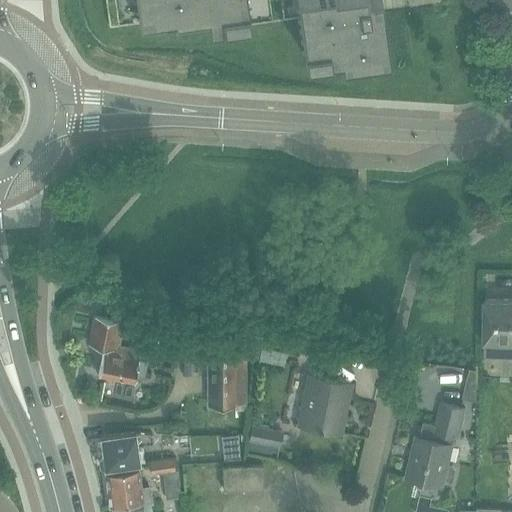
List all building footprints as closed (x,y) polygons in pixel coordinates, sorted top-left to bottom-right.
[(105,0),(109,26),(174,17),(176,33),(299,17),(305,58),(339,53),(340,61),(389,54),(381,0),(105,0)] [(346,217),(322,225),(329,248),(354,240),(346,217)] [(482,303),(482,317),(485,317),(484,343),(484,357),(511,357),(511,300),(485,300),(485,303),(482,303)] [(118,321),(114,320),(94,316),(88,345),(103,348),(99,376),(135,382),(136,375),(145,376),(148,358),(140,357),(141,351),(118,346),(121,330),(117,329),(118,321)] [(207,343),(209,407),(246,406),(245,357),(234,357),(234,342),(207,343)] [(299,424),(316,428),(336,432),(342,400),(346,401),(350,383),(309,375),(299,424)] [(449,483),(454,481),(456,470),(453,465),(448,464),(452,444),(451,444),(453,435),(458,437),(465,408),(442,403),(435,431),(437,432),(435,440),(416,436),(407,476),(443,485),(444,481),(449,483)] [(250,441),(280,447),(282,433),(253,427),(250,441)] [(134,431),(120,433),(100,436),(105,467),(138,462),(136,446),(153,444),(151,434),(134,431)] [(161,473),(163,499),(180,497),(178,470),(175,471),(174,458),(149,461),(150,474),(161,473)] [(223,465),(223,489),(263,488),(262,464),(223,465)] [(139,468),(125,470),(105,473),(110,506),(151,500),(149,486),(142,487),(139,468)]
